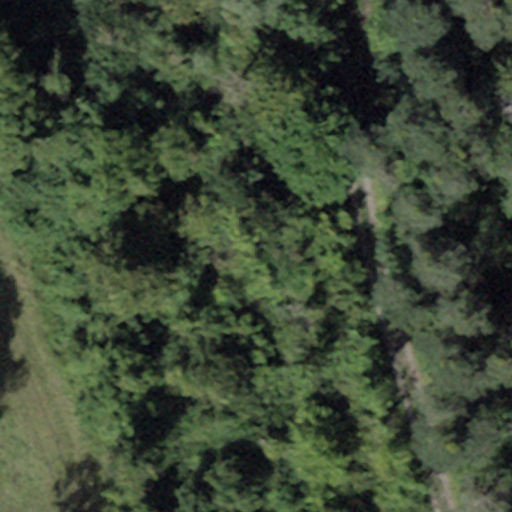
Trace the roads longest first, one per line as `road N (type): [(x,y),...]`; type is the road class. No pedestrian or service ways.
road 1 (track): [(356,0),(346,174),(415,445),(440,511)]
road 2 (track): [(96,511),(65,450),(0,133)]
